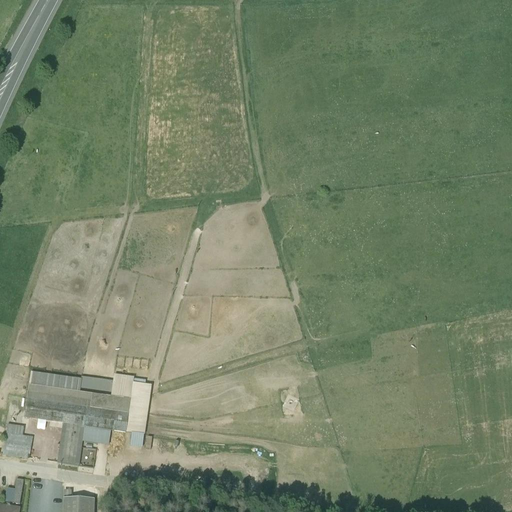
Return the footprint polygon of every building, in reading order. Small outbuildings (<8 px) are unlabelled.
[(81,381),(30,373),(28,386),(79,393),(81,381)] [(129,378),(114,376),(113,384),(111,398),(130,401),(132,385),(128,384),(129,378)] [(113,384),(81,379),(81,381),(79,393),(111,398),(113,384)] [(149,381),(133,379),(132,385),(148,387),(149,381)] [(148,387),(132,385),(130,401),(128,415),(125,434),(144,437),(151,387),(148,387)] [(79,393),(28,386),(26,400),(128,415),(130,401),(111,398),(79,393)] [(128,415),(26,400),(24,419),(63,425),(83,428),(125,434),(128,415)] [(83,428),(63,425),(57,464),(78,467),(81,443),(83,428)] [(24,428),(8,426),(7,435),(22,438),(24,428)] [(125,434),(83,428),(81,443),(110,447),(110,444),(142,449),(144,437),(125,434)] [(22,438),(7,435),(3,456),(28,460),(31,439),(22,438)] [(251,458),(252,448),(223,447),(223,457),(251,458)] [(24,482),(17,481),(13,505),(20,506),(24,482)] [(244,482),(243,492),(262,494),(262,484),(244,482)] [(93,511),(94,501),(63,500),(62,511),(93,511)]
